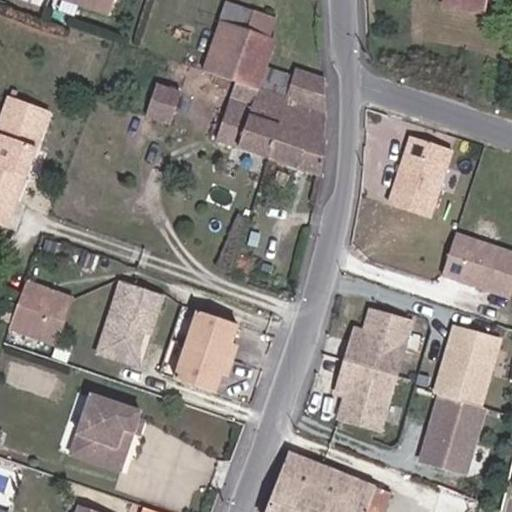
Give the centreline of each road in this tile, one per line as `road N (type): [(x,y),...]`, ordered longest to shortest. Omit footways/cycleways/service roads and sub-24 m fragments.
road 1 (tertiary): [(348,84),(354,196),(249,511)]
road 2 (residential): [(511,136),(348,84)]
